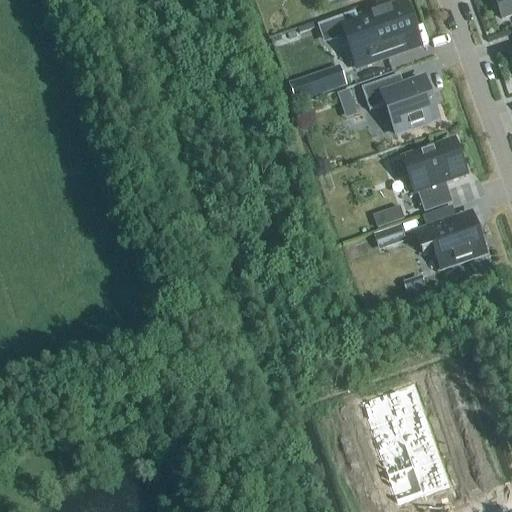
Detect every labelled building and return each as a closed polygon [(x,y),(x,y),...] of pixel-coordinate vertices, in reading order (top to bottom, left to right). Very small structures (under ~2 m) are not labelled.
[(511,0),(494,0),(502,21),(511,18),(511,0)] [(399,39),(397,32),(413,27),(405,5),(357,22),(355,16),(318,29),(319,30),(322,29),(328,44),(345,38),(353,61),(368,56),(371,65),(410,51),(405,37),(399,39)] [(274,53),(286,48),(281,37),(270,41),(274,53)] [(342,74),(291,91),(296,107),(347,90),(342,74)] [(438,122),(424,82),(404,89),(400,78),(362,91),(369,114),(386,108),(396,137),(438,122)] [(342,110),(353,106),(349,93),(338,97),(342,110)] [(442,186),(462,178),(460,171),(463,169),(457,152),(454,153),(451,145),(440,149),(439,149),(403,162),(414,195),(418,194),(425,215),(452,206),(447,192),(445,193),(442,186)] [(401,211),(374,221),(378,232),(404,223),(401,211)] [(486,257),(479,237),(474,238),(467,218),(415,236),(422,256),(434,252),(441,273),(486,257)] [(376,238),(382,255),(408,245),(402,228),(376,238)] [(402,287),(407,299),(424,292),(418,280),(402,287)] [(396,421),(422,412),(413,386),(387,396),(396,421)] [(370,431),(396,421),(387,396),(361,405),(370,431)] [(405,446),(431,437),(422,412),(396,421),(405,446)] [(378,456),(405,446),(396,421),(370,431),(378,456)] [(413,471),(440,462),(431,437),(405,446),(413,471)] [(387,481),(413,471),(405,446),(378,456),(387,481)] [(422,497),(449,488),(440,462),(413,471),(422,497)] [(396,506),(422,497),(413,471),(387,481),(396,506)]
